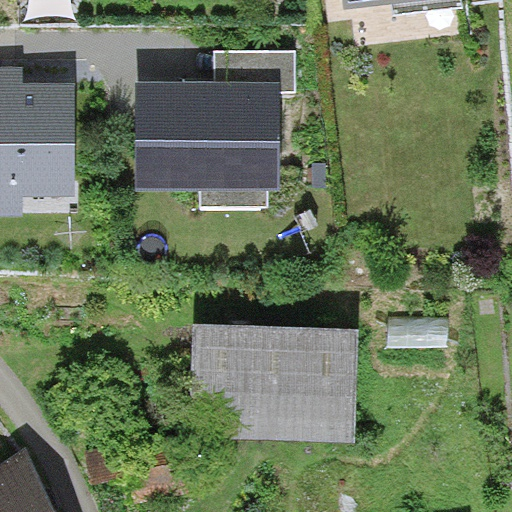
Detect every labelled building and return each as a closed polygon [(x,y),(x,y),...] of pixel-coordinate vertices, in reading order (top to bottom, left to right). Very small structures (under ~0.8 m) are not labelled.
[(0,182),(47,184),(49,78),(0,76),(0,182)] [(264,179),(265,88),(142,87),(142,178),(264,179)] [(344,319),(190,313),(186,413),(340,419),(344,319)] [(179,431),(120,443),(132,500),(191,488),(179,431)] [(0,511),(47,511),(16,460),(0,469),(0,511)]
